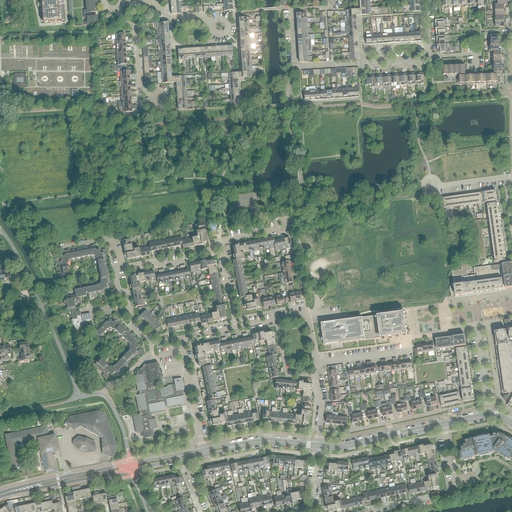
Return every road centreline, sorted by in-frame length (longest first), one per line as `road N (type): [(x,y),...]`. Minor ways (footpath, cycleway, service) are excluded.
road 1 (unclassified): [(77,396),(0,229)]
road 2 (residential): [(361,511),(456,490),(442,425)]
road 3 (tertiary): [(130,466),(0,495)]
road 4 (residential): [(294,66),(424,56)]
road 5 (residential): [(315,363),(398,351),(410,337),(436,333)]
road 6 (tertiary): [(442,425),(317,445)]
